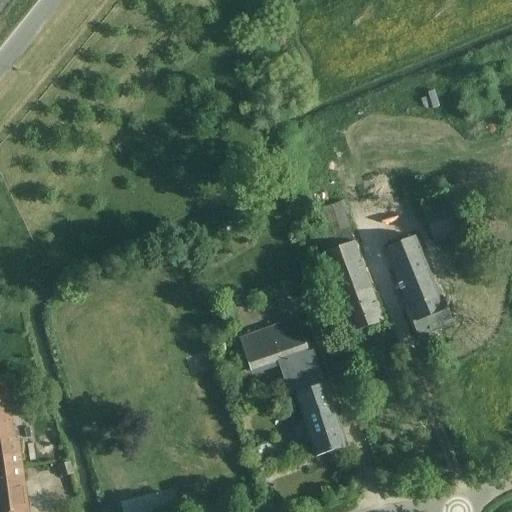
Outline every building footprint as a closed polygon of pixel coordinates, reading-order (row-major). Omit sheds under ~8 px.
[(464,218),(451,187),(418,201),(435,242),(465,230),(467,234),(493,223),(487,208),(464,218)] [(385,322),(355,242),(341,202),(314,213),(323,237),(316,240),(321,254),(351,335),(385,322)] [(415,237),(385,249),(409,309),(406,310),(418,339),(454,324),(442,296),(439,297),(415,237)] [(309,287),(318,283),(306,252),(297,255),(309,287)] [(284,361),(295,395),(316,458),(347,447),(326,384),(325,385),(314,351),(309,352),(298,318),(239,338),(250,368),(276,359),(277,363),(284,361)] [(6,471),(22,468),(18,441),(12,442),(4,387),(0,387),(0,471),(0,472),(6,471)] [(60,478),(73,474),(70,462),(57,466),(60,478)] [(0,472),(0,471),(0,511),(28,511),(22,468),(6,471),(0,472)]
